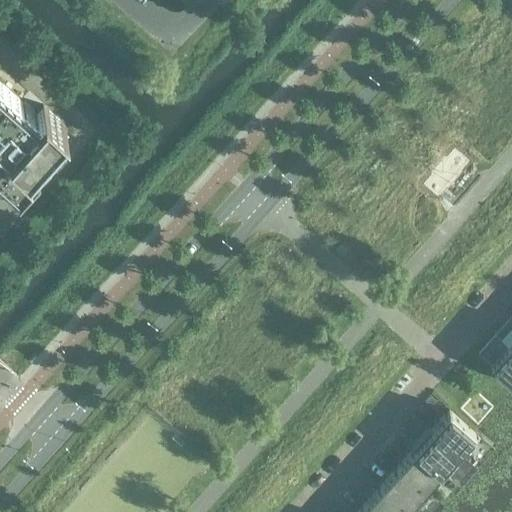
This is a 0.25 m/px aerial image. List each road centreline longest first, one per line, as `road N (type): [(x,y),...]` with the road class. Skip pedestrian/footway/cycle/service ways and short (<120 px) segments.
road 1 (tertiary): [(242,192),(40,418)]
road 2 (tertiary): [(61,436),(263,210)]
road 3 (tertiary): [(263,210),(450,0)]
road 4 (tertiary): [(415,0),(242,192)]
road 5 (unclassified): [(441,362),(263,210)]
road 6 (residential): [(307,511),(441,362)]
